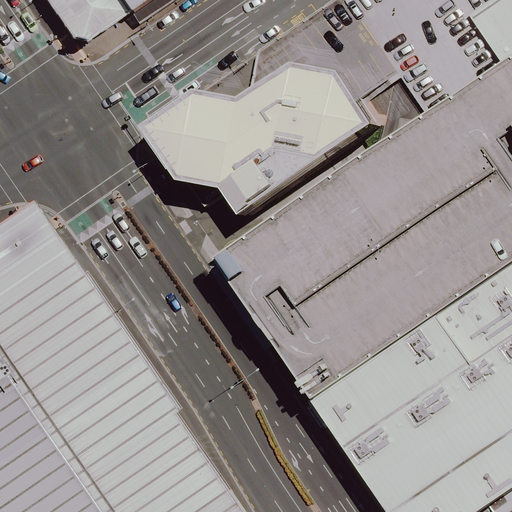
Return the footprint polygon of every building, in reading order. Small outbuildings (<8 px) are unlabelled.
[(47,0),(76,41),(86,45),(131,14),(120,0),(47,0)] [(120,0),(131,14),(149,0),(120,0)] [(511,0),(348,0),(403,79),(432,122),(227,261),(398,511),(489,511),(508,500),(511,497),(511,0)] [(337,0),(262,52),(253,101),(304,67),(347,76),(367,103),(403,79),(348,0),(337,0)] [(208,94),(154,130),(191,183),(234,191),(253,218),(385,128),(367,103),(347,76),(304,67),(253,101),(208,94)] [(29,211),(0,230),(0,511),(242,511),(35,212),(33,208),(29,211)]
